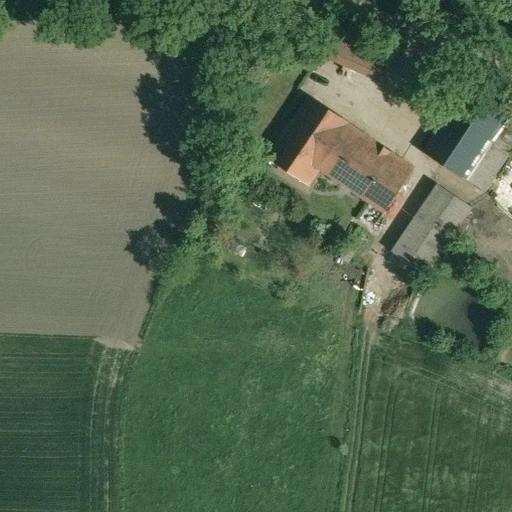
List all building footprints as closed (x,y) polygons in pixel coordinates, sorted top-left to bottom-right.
[(353,36),(333,27),(324,45),(345,54),(347,51),(353,36)] [(377,46),(353,36),(347,51),(371,61),(377,46)] [(469,84),(424,151),(464,178),(509,111),(469,84)] [(349,122),(309,96),(294,118),(309,128),(302,138),(355,173),(346,187),(384,213),(414,168),(348,123),(349,122)] [(511,113),(509,111),(464,178),(483,191),(511,147),(511,113)] [(355,173),(302,138),(309,128),(294,118),(269,156),(308,183),(318,168),(346,187),(355,173)] [(255,169),(229,155),(219,172),(245,187),(255,169)] [(472,207),(438,184),(415,217),(450,240),(472,207)] [(450,240),(415,217),(392,252),(426,275),(450,240)]
